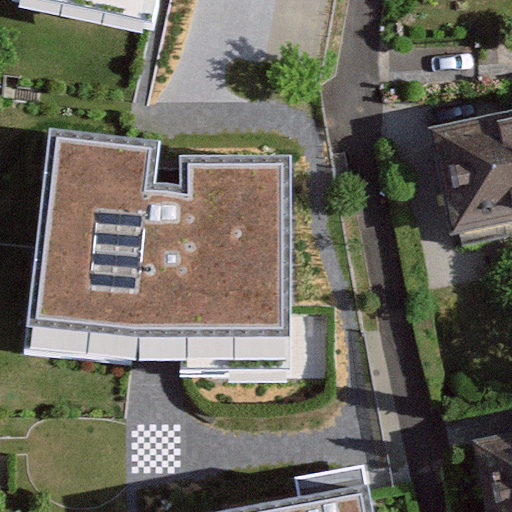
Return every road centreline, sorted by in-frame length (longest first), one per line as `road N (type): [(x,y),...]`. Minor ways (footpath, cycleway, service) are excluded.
road 1 (unknown): [(423,396),(277,433)]
road 2 (unknown): [(363,68),(220,110)]
